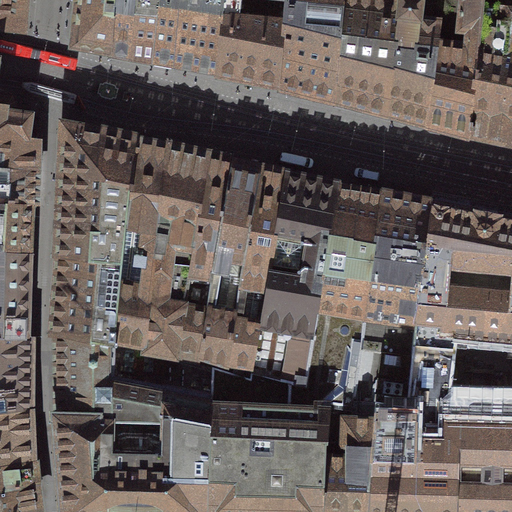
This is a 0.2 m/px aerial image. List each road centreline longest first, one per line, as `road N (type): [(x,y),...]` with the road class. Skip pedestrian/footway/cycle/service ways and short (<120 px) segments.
road 1 (residential): [(47,91),(42,336),(52,511)]
road 2 (residential): [(191,108),(511,180)]
road 3 (residential): [(191,108),(137,81),(48,57)]
road 4 (residential): [(47,91),(128,114),(191,108)]
